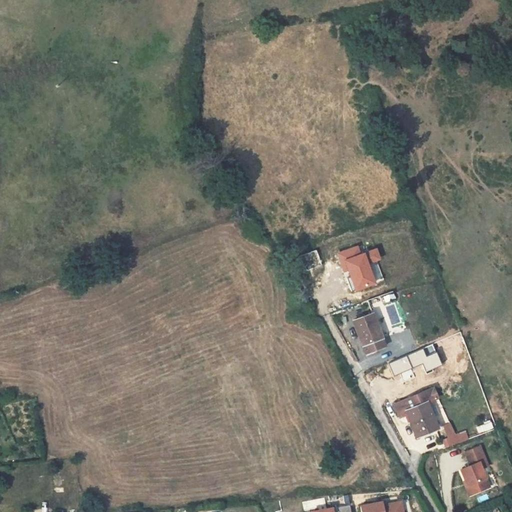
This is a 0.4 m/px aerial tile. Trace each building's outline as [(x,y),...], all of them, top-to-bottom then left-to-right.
[(361,255),(358,246),(338,254),(345,270),(348,269),(357,291),(376,283),(368,263),(380,259),(377,249),(361,255)] [(373,315),(353,322),(366,354),(384,347),(373,315)] [(399,417),(407,413),(406,410),(426,402),(426,403),(437,399),(433,388),(394,403),(399,417)] [(426,402),(406,410),(407,413),(417,436),(437,428),(426,402)] [(465,432),(455,436),(450,424),(444,426),(448,438),(445,439),(448,447),(468,439),(465,432)] [(479,447),(464,452),(468,467),(459,469),(467,496),(487,489),(480,469),(478,463),(484,460),(479,447)] [(486,467),(484,460),(478,463),(480,469),(486,467)] [(403,511),(402,501),(383,504),(383,502),(363,506),(363,511),(403,511)]
